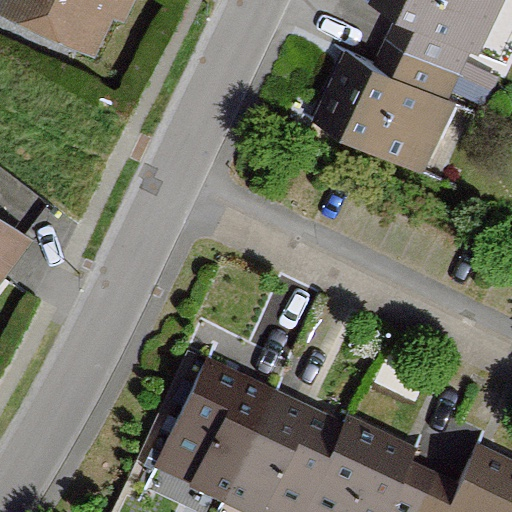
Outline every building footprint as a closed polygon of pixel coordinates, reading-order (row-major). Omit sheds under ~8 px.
[(16,0),(94,36),(111,0),(113,0),(122,4),(123,0),(16,0)] [(475,49),(498,0),(374,0),(400,12),(387,39),(455,71),(466,44),(475,49)] [(442,99),(455,71),(387,39),(374,66),(346,53),(317,117),(419,165),(448,102),(442,99)] [(0,263),(23,233),(0,215),(0,263)] [(162,461),(227,492),(277,388),(211,357),(162,461)] [(268,511),(301,511),(344,420),(277,388),(227,492),(268,511)] [(412,511),(433,468),(410,458),(416,445),(347,413),(344,420),(301,511),(412,511)] [(511,511),(511,458),(482,445),(464,482),(433,468),(412,511),(511,511)]
